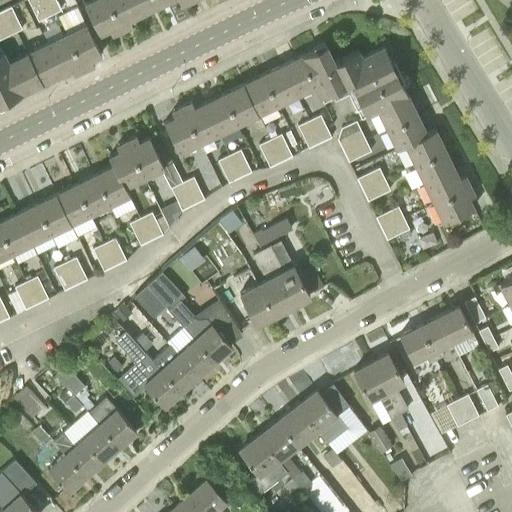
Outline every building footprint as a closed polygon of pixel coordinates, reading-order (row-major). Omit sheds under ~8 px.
[(28,0),(38,20),(49,14),(42,0),(28,0)] [(42,0),(49,14),(61,8),(56,0),(42,0)] [(122,29),(108,0),(90,0),(86,2),(101,33),(109,29),(112,34),(122,29)] [(139,14),(131,0),(108,0),(122,29),(133,24),(130,19),(139,14)] [(131,0),(139,14),(158,5),(155,0),(131,0)] [(11,5),(0,10),(0,11),(10,33),(22,27),(11,5)] [(66,32),(84,68),(94,64),(91,58),(101,53),(86,23),(78,6),(58,15),(66,32)] [(0,38),(10,33),(0,11),(0,38)] [(47,42),(62,72),(71,68),(74,74),(84,68),(66,32),(47,42)] [(28,52),(42,82),(62,72),(47,42),(28,52)] [(300,55),(315,85),(320,96),(346,84),(343,79),(348,76),(366,115),(378,109),(408,95),(384,45),(362,56),(358,49),(334,60),(325,42),(300,55)] [(23,92),(8,61),(3,50),(0,51),(0,102),(7,99),(23,92)] [(23,92),(42,82),(28,52),(8,61),(23,92)] [(315,85),(300,55),(281,64),(296,95),(315,85)] [(296,95),(281,64),(261,73),(276,104),(296,95)] [(276,104),(261,73),(242,83),(257,113),(276,104)] [(257,113),(242,83),(223,92),(238,123),(257,113)] [(238,123),(223,92),(204,102),(218,132),(238,123)] [(408,95),(378,109),(387,128),(417,113),(408,95)] [(218,132),(204,102),(195,106),(192,101),(182,106),(199,142),(218,132)] [(199,142),(182,106),(171,111),(174,116),(164,121),(179,152),(199,142)] [(320,113),(309,118),(320,141),(331,136),(320,113)] [(417,113),(387,128),(396,148),(405,143),(405,142),(426,132),(417,113)] [(320,141),(309,118),(297,124),(308,147),(320,141)] [(343,149),(365,138),(359,127),(356,119),(341,126),(337,138),(343,149)] [(405,142),(405,143),(414,162),(445,147),(435,127),(426,132),(405,142)] [(144,176),(161,168),(172,162),(158,132),(139,141),(136,135),(126,140),(144,176)] [(281,132),(270,137),(281,160),(292,155),(281,132)] [(281,160),(270,137),(258,143),(269,166),(281,160)] [(371,150),(365,138),(343,149),(348,160),(371,150)] [(144,176),(126,140),(116,145),(119,151),(111,155),(115,164),(114,164),(129,194),(130,194),(126,185),(144,176)] [(445,147),(414,162),(424,182),(454,167),(445,147)] [(240,148),(228,154),(239,176),(251,170),(240,148)] [(239,176),(228,154),(217,159),(228,182),(239,176)] [(129,194),(114,164),(94,174),(109,204),(129,194)] [(362,188),(384,178),(379,166),(356,177),(362,188)] [(454,167),(424,182),(434,201),(470,184),(465,173),(459,176),(454,167)] [(109,204),(94,174),(75,183),(90,213),(109,204)] [(193,175),(182,181),(193,203),(205,198),(193,175)] [(384,178),(362,188),(367,200),(390,189),(384,178)] [(182,181),(170,186),(182,209),(193,203),(182,181)] [(90,213),(75,183),(56,193),(70,223),(90,213)] [(470,184),(434,201),(443,221),(474,206),(469,197),(475,194),(470,184)] [(70,223),(56,193),(36,202),(51,232),(70,223)] [(159,206),(163,215),(181,207),(176,198),(159,206)] [(51,232),(36,202),(17,211),(32,242),(51,232)] [(381,227),(403,216),(398,205),(375,216),(381,227)] [(152,210),(140,216),(151,239),(163,233),(152,210)] [(32,242),(17,211),(0,219),(0,225),(12,251),(32,242)] [(151,239),(140,216),(129,221),(140,244),(151,239)] [(408,227),(403,216),(381,227),(386,238),(408,227)] [(0,257),(12,251),(0,225),(0,257)] [(259,245),(270,239),(263,226),(252,231),(259,245)] [(103,242),(114,265),(126,259),(115,236),(103,242)] [(114,265),(103,242),(92,247),(103,270),(114,265)] [(179,257),(188,268),(202,255),(193,245),(179,257)] [(271,245),(262,249),(291,304),(309,294),(293,265),(284,269),(271,245)] [(291,304),(262,249),(253,254),(266,279),(258,283),(274,313),(291,304)] [(65,260),(76,283),(87,278),(76,255),(65,260)] [(76,283),(65,260),(53,266),(64,289),(76,283)] [(274,313),(258,283),(249,288),(236,263),(227,268),(256,322),(274,313)] [(315,290),(327,283),(317,265),(305,271),(315,290)] [(148,284),(167,306),(170,310),(178,319),(214,359),(232,344),(212,322),(205,330),(179,299),(182,296),(161,272),(148,284)] [(25,280),(36,303),(49,297),(37,274),(25,280)] [(511,275),(499,282),(510,303),(511,301),(511,275)] [(36,303),(25,280),(14,285),(25,308),(36,303)] [(167,306),(148,284),(146,282),(135,292),(142,300),(154,314),(155,316),(167,306)] [(0,320),(9,316),(0,296),(0,320)] [(474,322),(485,317),(474,296),(463,301),(474,322)] [(459,304),(438,314),(451,340),(463,334),(467,342),(476,338),(459,304)] [(129,331),(136,325),(138,323),(129,313),(120,321),(129,331)] [(451,340),(438,314),(419,324),(436,358),(444,354),(440,346),(451,340)] [(436,358),(419,324),(399,334),(412,360),(425,353),(429,362),(436,358)] [(484,340),(493,336),(487,324),(478,329),(484,340)] [(143,333),(135,340),(144,349),(151,342),(143,333)] [(493,336),(484,340),(489,350),(497,346),(493,336)] [(214,359),(195,338),(178,353),(197,374),(214,359)] [(197,374),(178,353),(170,344),(153,359),(161,368),(180,389),(197,374)] [(388,351),(370,360),(398,412),(406,407),(394,384),(397,382),(403,379),(388,351)] [(135,395),(146,385),(163,405),(180,389),(161,368),(153,359),(148,353),(120,378),(135,395)] [(123,365),(114,356),(108,361),(117,370),(123,365)] [(398,412),(370,360),(353,369),(368,397),(376,392),(389,416),(398,412)] [(73,393),(84,384),(65,363),(55,372),(73,393)] [(503,379),(511,374),(511,373),(507,364),(498,368),(503,379)] [(511,374),(503,379),(509,389),(511,387),(511,374)] [(487,409),(497,404),(487,383),(476,388),(487,409)] [(30,384),(16,396),(32,416),(47,404),(30,384)] [(297,404),(317,430),(327,442),(347,426),(337,414),(317,388),(297,404)] [(457,398),(468,419),(479,414),(468,392),(457,398)] [(74,411),(82,404),(73,393),(65,400),(74,411)] [(99,423),(119,444),(136,429),(106,394),(88,409),(93,416),(99,423)] [(468,419),(457,398),(446,403),(457,425),(468,419)] [(278,419),(298,444),(317,430),(297,404),(278,419)] [(405,425),(398,412),(389,416),(396,430),(405,425)] [(259,434),(279,459),(287,453),(298,444),(278,419),(259,434)] [(49,434),(39,423),(31,430),(40,441),(49,434)] [(83,438),(102,459),(119,444),(99,423),(83,438)] [(380,450),(391,443),(379,423),(368,430),(380,450)] [(66,453),(85,474),(102,459),(83,438),(74,446),(62,432),(54,439),(66,453)] [(279,459),(259,434),(239,449),(259,475),(279,459)] [(341,459),(332,447),(322,455),(332,467),(341,459)] [(85,474),(66,453),(51,466),(49,468),(68,489),(85,474)] [(22,493),(36,480),(15,457),(1,469),(22,493)] [(401,480),(409,474),(397,457),(389,463),(401,480)] [(310,482),(297,465),(288,471),(292,477),(302,489),(310,482)] [(0,503),(4,508),(7,511),(38,511),(22,493),(1,469),(0,469),(0,503)] [(207,477),(189,493),(206,511),(213,511),(227,500),(207,477)] [(302,489),(292,477),(284,484),(293,496),(302,489)] [(232,485),(226,478),(219,484),(225,491),(232,485)] [(206,511),(189,493),(173,507),(176,511),(206,511)]
